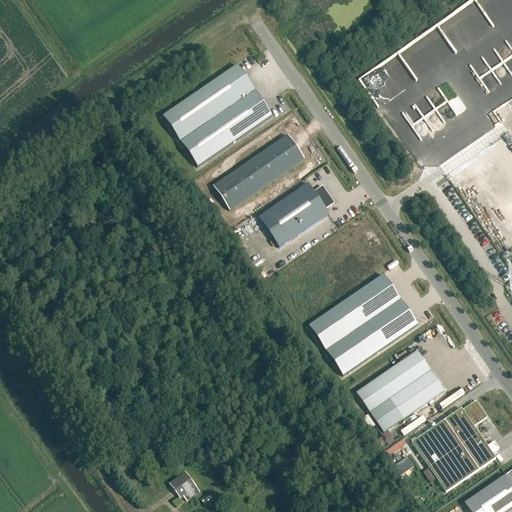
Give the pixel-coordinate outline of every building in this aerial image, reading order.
[(162,119),(179,144),(197,169),(271,118),(254,93),(244,78),(237,67),(220,79),(162,119)] [(287,137),(212,189),(229,213),(304,161),(287,137)] [(308,186),(258,220),(278,250),(328,216),(325,211),(333,205),(322,189),(314,194),(308,186)] [(382,277),(308,328),(342,378),(416,327),(382,277)] [(447,367),(473,357),(470,350),(444,360),(447,367)] [(356,396),(383,436),(444,394),(416,354),(356,396)] [(462,412),(461,410),(411,445),(445,495),(495,461),(473,429),(487,419),(475,403),(462,412)] [(511,472),(464,506),(468,511),(507,511),(511,509),(511,487),(511,486),(511,485),(511,472)] [(168,485),(180,501),(196,489),(185,473),(168,485)]
